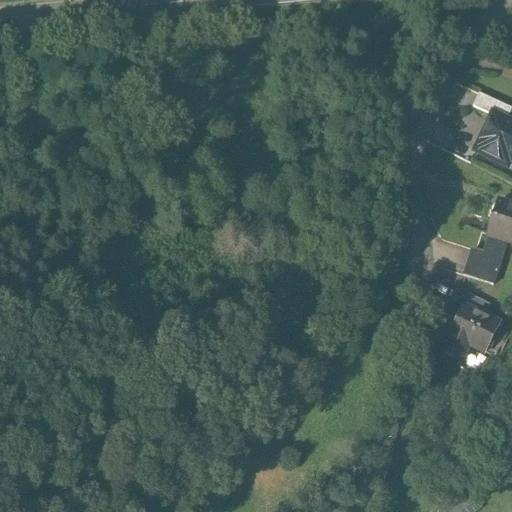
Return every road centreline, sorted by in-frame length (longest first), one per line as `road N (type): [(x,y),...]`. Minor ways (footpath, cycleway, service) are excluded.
road 1 (track): [(55,511),(107,428),(106,405),(96,388),(72,375),(0,358)]
road 2 (secondary): [(215,0),(0,20)]
